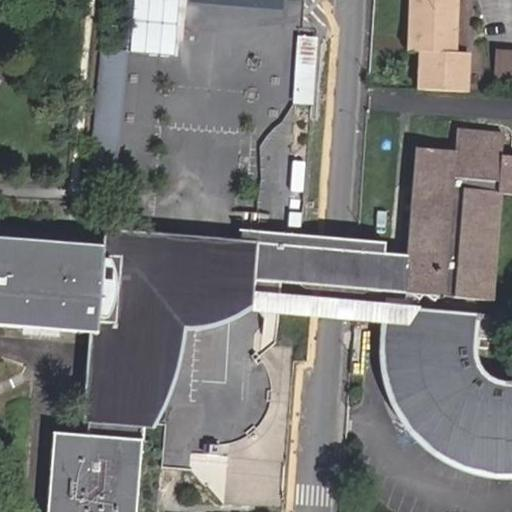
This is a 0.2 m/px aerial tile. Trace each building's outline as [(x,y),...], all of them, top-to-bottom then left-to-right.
[(136,0),(133,50),(176,53),(180,0),(136,0)] [(410,77),(456,82),(457,43),(446,41),(450,0),(404,0),(400,39),(413,41),(410,77)] [(511,27),(488,27),(486,54),(511,55),(511,27)] [(293,100),(313,102),(319,34),(299,32),(293,100)] [(118,178),(128,56),(105,54),(95,176),(118,178)] [(409,136),(400,246),(397,286),(479,293),(489,180),(511,182),(511,143),(494,142),(494,120),(442,115),(439,138),(409,136)] [(287,274),(299,274),(303,227),(247,224),(247,245),(246,269),(255,270),(261,300),(272,316),(271,328),(187,325),(181,355),(165,368),(162,403),(150,404),(150,422),(159,423),(158,463),(194,467),(228,501),(232,452),(211,451),(212,439),(240,432),(254,427),(264,416),(270,406),(273,398),(274,385),(271,371),(264,355),(279,340),(283,306),(285,290),(287,274)] [(319,228),(303,227),(299,274),(315,276),(319,228)] [(362,232),(345,231),(341,279),(358,281),(362,232)] [(374,234),(362,232),(358,281),(397,286),(400,246),(373,244),(374,234)] [(150,440),(150,422),(150,404),(162,403),(165,368),(181,355),(187,325),(187,312),(163,289),(163,282),(125,279),(127,254),(111,254),(111,243),(0,234),(0,322),(58,327),(58,356),(67,366),(66,390),(53,397),(46,511),(134,511),(142,441),(150,440)] [(129,236),(127,254),(125,279),(163,282),(163,289),(187,312),(187,325),(271,328),(272,316),(261,300),(255,270),(246,269),(247,245),(129,236)] [(313,292),(285,290),(283,306),(311,309),(313,292)] [(383,317),(385,298),(340,295),(338,312),(383,317)] [(511,391),(505,391),(501,389),(502,383),(488,383),(479,377),(466,362),(462,348),(462,323),(462,305),(385,298),(383,317),(380,339),(381,366),(387,391),(396,413),(410,435),(424,448),(446,457),(481,467),(511,466),(511,391)] [(511,309),(462,305),(462,323),(511,327),(511,309)]
